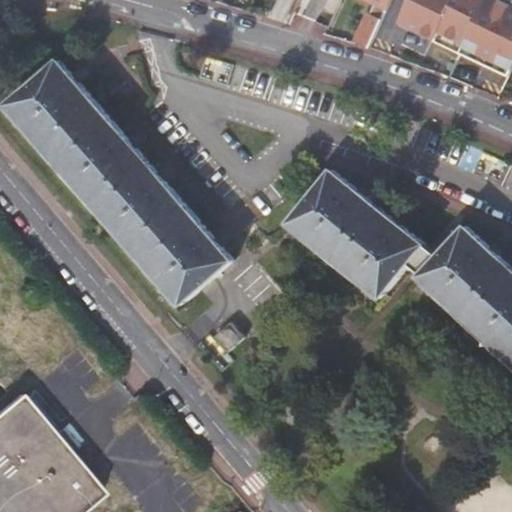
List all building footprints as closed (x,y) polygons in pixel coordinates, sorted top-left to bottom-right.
[(300,0),(288,25),(305,30),(320,0),(319,0),(300,0)] [(367,14),(354,41),(369,49),(391,0),(367,0),(375,4),(370,15),(367,14)] [(408,0),(397,23),(460,53),(463,47),(485,0),(408,0)] [(485,0),(463,47),(510,71),(511,66),(511,5),(500,0),(485,0)] [(510,71),(463,47),(460,53),(507,77),(510,71)] [(236,260),(60,62),(12,104),(187,303),(236,260)] [(184,307),(187,303),(12,104),(8,108),(184,307)] [(388,295),(414,264),(431,245),(338,168),(296,220),(388,295)] [(511,264),(471,226),(444,256),(427,276),(511,355),(511,264)] [(431,245),(414,264),(427,276),(444,256),(431,245)] [(247,337),(232,321),(216,336),(230,352),(247,337)] [(78,511),(104,489),(18,394),(0,409),(0,511),(78,511)]
